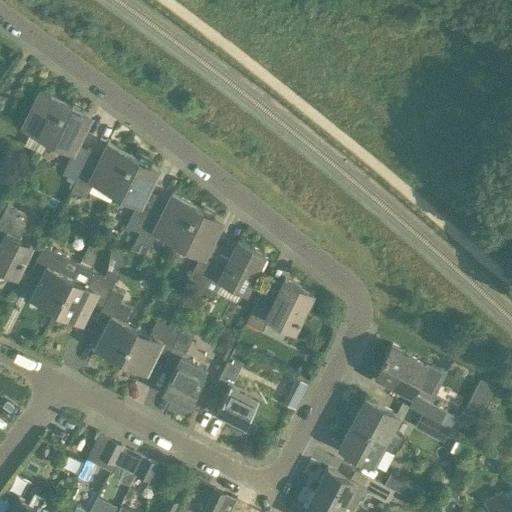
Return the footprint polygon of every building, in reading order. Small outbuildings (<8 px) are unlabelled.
[(40,89),(22,124),(47,137),(65,101),(40,89)] [(77,142),(91,114),(65,101),(47,137),(73,150),(62,172),(74,178),(70,188),(86,156),(85,156),(89,148),(77,142)] [(107,141),(97,162),(86,156),(70,188),(83,194),(91,178),(114,190),(132,154),(107,141)] [(124,223),(137,229),(140,230),(151,208),(158,194),(145,187),(156,166),(132,154),(114,190),(135,200),(124,223)] [(149,246),(157,230),(178,240),(197,205),(171,192),(161,213),(151,208),(140,230),(135,239),(149,246)] [(19,209),(6,203),(3,211),(0,216),(0,239),(1,240),(0,241),(0,265),(17,273),(32,243),(19,237),(26,222),(15,217),(19,209)] [(179,241),(201,251),(180,294),(193,301),(201,286),(221,244),(212,240),(223,218),(197,205),(179,241)] [(219,252),(223,245),(221,244),(201,286),(215,294),(223,278),(246,289),(265,251),(239,238),(229,257),(219,252)] [(43,300),(56,307),(72,276),(79,261),(43,244),(31,268),(41,273),(29,300),(40,305),(43,300)] [(102,303),(111,286),(118,272),(107,267),(104,274),(92,268),(85,282),(72,276),(56,307),(83,320),(93,299),(102,303)] [(245,322),(261,330),(268,315),(293,328),(312,292),(283,278),(277,290),(263,284),(245,322)] [(124,292),(111,286),(102,303),(96,318),(106,323),(96,344),(121,356),(136,325),(124,319),(131,305),(120,300),(124,292)] [(156,318),(149,332),(136,325),(121,356),(147,369),(158,348),(167,353),(171,346),(183,319),(173,314),(168,324),(156,318)] [(198,326),(183,319),(171,346),(185,352),(198,326)] [(248,351),(234,345),(223,370),(237,377),(248,351)] [(425,362),(392,345),(377,374),(410,391),(425,362)] [(189,401),(206,367),(181,355),(164,389),(189,401)] [(481,376),(469,401),(486,409),(498,383),(481,376)] [(222,421),(240,430),(257,397),(230,383),(216,411),(225,416),(222,421)] [(453,423),(456,415),(415,393),(408,406),(421,412),(421,413),(450,428),(452,429),(454,424),(453,423)] [(390,429),(399,413),(365,395),(351,421),(394,444),(395,442),(399,444),(404,436),(390,429)] [(443,441),(450,428),(421,413),(414,425),(443,441)] [(391,450),(394,444),(351,421),(339,444),(372,462),(382,445),(391,450)] [(123,443),(109,436),(100,454),(114,461),(123,443)] [(132,448),(125,445),(124,444),(120,452),(115,461),(136,471),(144,454),(132,448)] [(158,462),(145,455),(136,473),(149,480),(158,462)] [(393,490),(367,475),(362,484),(327,466),(313,493),(349,511),(352,511),(364,489),(395,505),(401,492),(394,488),(393,490)] [(368,474),(367,475),(393,490),(394,488),(401,492),(412,498),(419,486),(391,470),(384,483),(368,474)] [(453,478),(445,492),(456,498),(464,484),(453,478)] [(216,511),(220,506),(226,493),(214,487),(201,511),(216,511)] [(43,511),(45,510),(40,507),(46,496),(35,490),(29,501),(21,497),(12,511),(43,511)] [(511,511),(511,498),(507,501),(501,490),(484,499),(490,511),(511,511)] [(349,511),(313,493),(302,511),(349,511)] [(158,511),(173,511),(179,500),(167,495),(158,511)] [(57,511),(62,501),(56,498),(51,507),(57,511)]
